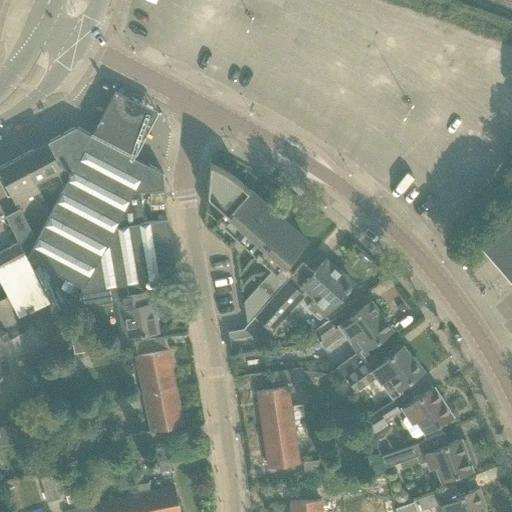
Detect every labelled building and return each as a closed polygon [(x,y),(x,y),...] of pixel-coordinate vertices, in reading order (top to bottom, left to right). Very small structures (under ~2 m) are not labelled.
[(135,150),(157,107),(113,85),(91,128),(135,150)] [(70,171),(65,182),(26,257),(83,287),(84,290),(177,274),(176,272),(174,272),(172,261),(174,261),(174,259),(172,259),(170,247),(172,247),(172,245),(170,245),(168,234),(170,234),(169,231),(167,232),(165,221),(167,220),(167,218),(142,220),(140,203),(139,203),(138,190),(163,187),(162,171),(76,126),(46,142),(59,165),(70,171)] [(60,180),(65,182),(70,171),(59,165),(46,142),(19,156),(34,184),(37,190),(39,189),(36,184),(57,173),(60,180)] [(0,174),(15,202),(37,190),(34,184),(19,156),(0,165),(0,174)] [(247,324),(292,274),(282,266),(305,240),(241,183),(235,178),(230,174),(224,171),(220,168),(216,166),(209,163),(205,210),(271,270),(243,301),(247,324)] [(163,192),(149,193),(150,205),(164,204),(163,192)] [(511,208),(507,217),(482,238),(483,239),(485,237),(497,248),(506,262),(508,263),(502,268),(511,280),(511,208)] [(19,209),(4,216),(26,257),(35,239),(19,209)] [(0,264),(0,282),(19,317),(20,317),(22,316),(46,303),(48,302),(22,253),(21,253),(6,261),(0,264)] [(292,274),(254,316),(259,321),(270,331),(273,328),(307,290),(315,297),(306,307),(320,319),(328,310),(353,283),(326,259),(313,273),(302,264),(292,274)] [(83,287),(74,306),(99,301),(118,298),(117,295),(142,291),(140,281),(84,290),(83,287)] [(148,302),(146,290),(142,291),(117,295),(124,337),(158,331),(154,308),(158,307),(157,301),(148,302)] [(352,343),(358,339),(365,349),(391,330),(370,302),(339,325),(352,343)] [(329,321),(313,332),(325,348),(338,338),(333,332),(336,330),(329,321)] [(243,329),(228,331),(229,339),(251,336),(243,329)] [(365,360),(349,372),(344,375),(351,387),(371,372),(380,385),(381,384),(391,397),(401,390),(399,387),(422,371),(412,357),(410,358),(402,347),(371,369),(365,360)] [(166,350),(130,357),(135,382),(171,375),(166,350)] [(171,375),(135,382),(140,407),(176,400),(171,375)] [(122,376),(110,379),(112,387),(123,384),(122,376)] [(293,387),(256,392),(260,417),(296,412),(293,387)] [(432,388),(416,398),(402,407),(406,414),(403,415),(402,421),(410,434),(416,436),(424,430),(425,431),(450,415),(432,388)] [(176,400),(140,407),(145,431),(180,424),(176,400)] [(319,400),(307,402),(308,410),(320,408),(319,400)] [(392,400),(363,419),(373,433),(387,424),(384,421),(399,411),(392,400)] [(127,401),(115,403),(116,411),(128,409),(127,401)] [(320,408),(308,410),(309,418),(321,416),(320,408)] [(128,409),(116,411),(118,419),(130,417),(128,409)] [(296,412),(260,417),(264,441),(300,436),(296,412)] [(16,424),(0,426),(0,445),(19,442),(16,424)] [(324,433),(312,435),(313,443),(325,441),(324,433)] [(300,436),(264,441),(267,467),(303,461),(300,436)] [(401,449),(381,456),(385,467),(405,460),(416,456),(417,457),(418,459),(419,463),(427,460),(431,469),(437,467),(442,479),(451,476),(471,469),(470,467),(475,465),(466,439),(461,442),(460,439),(441,446),(429,451),(425,440),(413,445),(403,448),(401,449)] [(483,511),(481,506),(483,505),(477,488),(457,495),(453,484),(418,499),(423,510),(440,503),(443,511),(483,511)] [(179,511),(175,487),(136,495),(140,511),(179,511)] [(140,511),(136,495),(98,502),(100,511),(140,511)] [(319,511),(319,502),(289,503),(289,511),(319,511)] [(416,511),(413,502),(395,508),(396,511),(416,511)]
